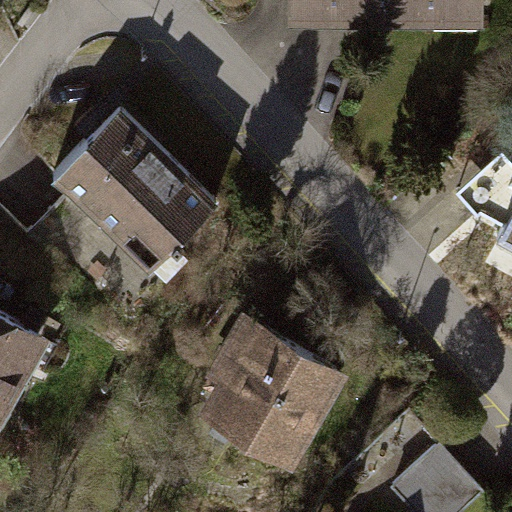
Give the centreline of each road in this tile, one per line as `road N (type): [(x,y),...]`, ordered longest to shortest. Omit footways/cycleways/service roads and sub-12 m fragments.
road 1 (residential): [(156,0),(511,393)]
road 2 (residential): [(0,110),(89,0)]
